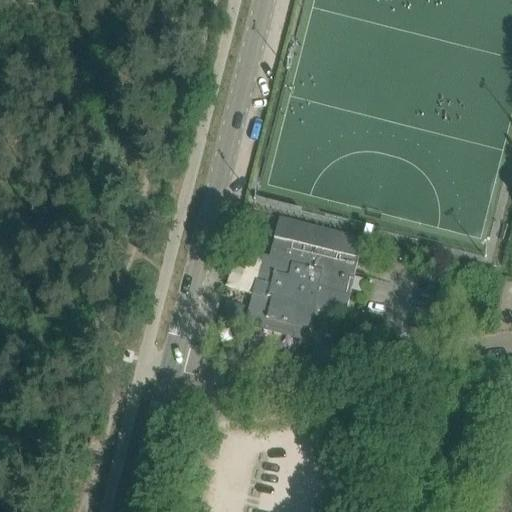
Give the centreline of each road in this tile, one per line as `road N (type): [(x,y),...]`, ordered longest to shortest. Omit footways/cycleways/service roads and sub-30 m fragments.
road 1 (tertiary): [(170,370),(267,0)]
road 2 (residential): [(170,370),(203,376),(511,344)]
road 3 (tertiary): [(134,511),(170,370)]
